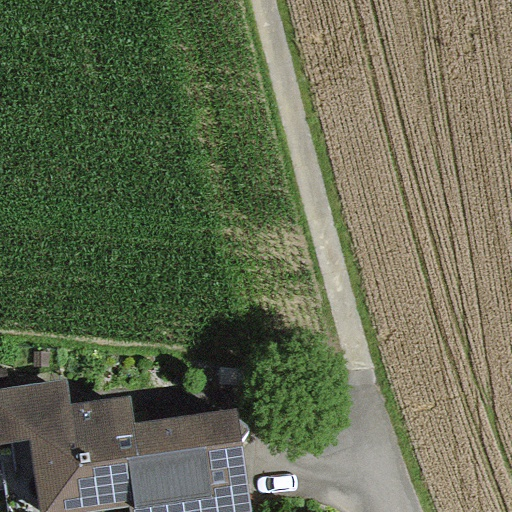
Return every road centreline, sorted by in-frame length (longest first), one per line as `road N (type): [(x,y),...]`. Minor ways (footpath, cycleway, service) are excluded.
road 1 (track): [(260,0),(366,395)]
road 2 (residential): [(366,395),(408,511)]
